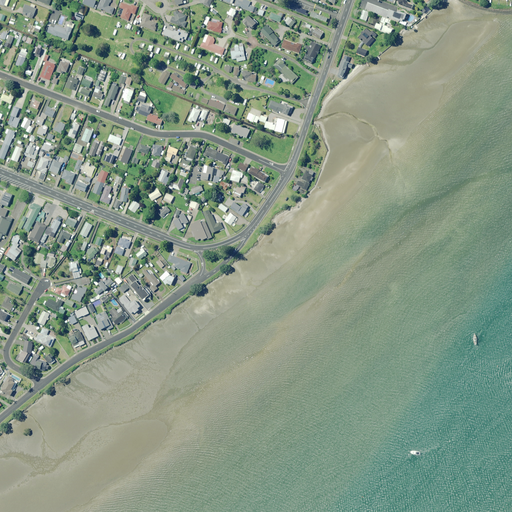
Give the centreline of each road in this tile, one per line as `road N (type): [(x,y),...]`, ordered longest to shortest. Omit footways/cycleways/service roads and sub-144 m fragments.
road 1 (residential): [(287,172),(208,135),(139,128),(0,74)]
road 2 (tertiary): [(195,248),(0,170)]
road 3 (residential): [(39,386),(198,280)]
road 4 (tertiary): [(349,0),(287,172)]
road 5 (residential): [(43,282),(5,355),(39,386)]
